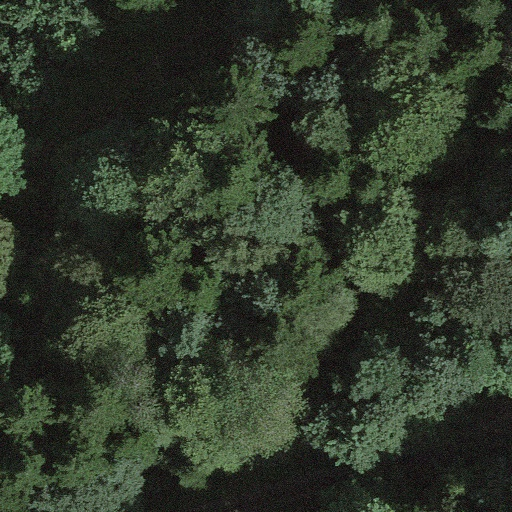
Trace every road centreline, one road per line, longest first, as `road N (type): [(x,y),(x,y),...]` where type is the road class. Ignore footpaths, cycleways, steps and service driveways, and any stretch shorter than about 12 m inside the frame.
road 1 (track): [(0,190),(170,55),(268,0)]
road 2 (track): [(218,511),(511,417)]
